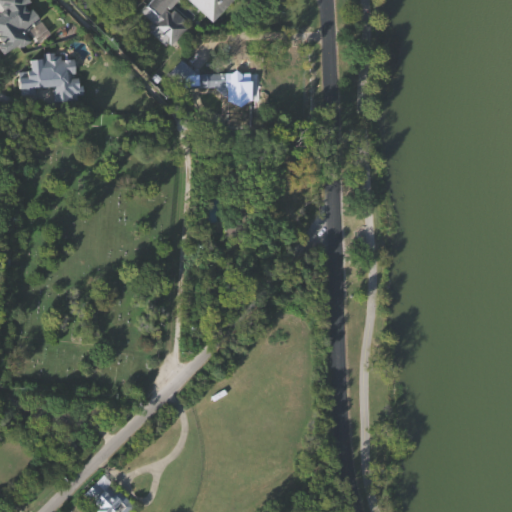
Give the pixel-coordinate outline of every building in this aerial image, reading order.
[(145,0),(125,0),(125,15),(145,16),(145,0)] [(231,0),(211,22),(186,0),(175,0),(170,6),(185,20),(180,25),(183,28),(169,45),(167,43),(164,46),(147,30),(150,28),(148,26),(151,22),(138,10),(146,0),(231,0)] [(6,24),(10,36),(22,32),(33,67),(20,71),(13,50),(8,51),(9,54),(0,57),(0,8),(22,1),(27,17),(6,24)] [(247,63),(248,79),(249,79),(249,84),(247,84),(248,95),(252,95),(252,103),(248,103),(249,121),(226,122),(226,96),(224,96),(215,89),(216,87),(182,88),(180,89),(169,78),(182,66),(193,75),(224,74),(231,68),(231,64),(247,63)] [(21,127),(35,127),(35,120),(52,119),(53,134),(66,133),(83,127),(83,117),(78,118),(78,111),(68,111),(67,106),(74,106),(74,91),(67,92),(59,94),(56,85),(43,86),(44,91),(30,92),(30,102),(25,104),(18,104),(19,120),(21,127)] [(228,161),(252,160),(251,139),(256,132),(256,127),(247,120),(246,95),(237,95),(228,106),(198,107),(180,93),(168,107),(185,121),(214,120),(226,130),(228,161)] [(246,167),(247,194),(250,194),(251,223),(245,223),(245,240),(221,241),(220,223),(236,223),(236,220),(221,221),(220,197),(232,196),(232,192),(218,192),(217,168),(246,167)] [(100,487),(101,489),(107,482),(115,490),(116,489),(133,506),(127,511),(95,511),(92,509),(96,506),(87,498),(86,499),(80,494),(93,480),(100,487)]
